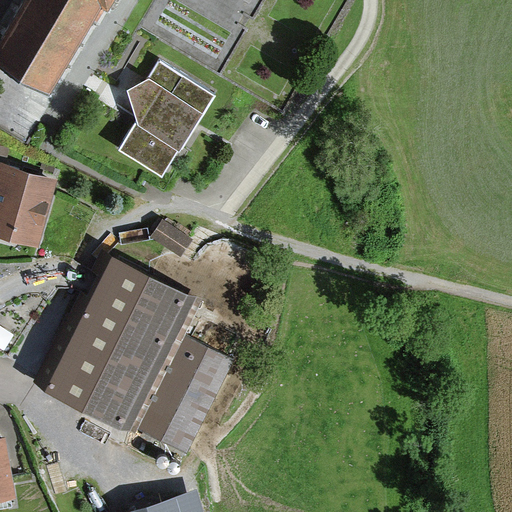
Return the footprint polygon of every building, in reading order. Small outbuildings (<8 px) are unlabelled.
[(24,0),(0,40),(0,66),(50,99),(99,9),(108,8),(112,0),(24,0)] [(217,99),(161,63),(153,76),(127,92),(138,124),(120,151),(164,179),(217,99)] [(60,182),(4,165),(0,179),(0,234),(41,246),(60,182)] [(194,240),(165,221),(155,236),(183,255),(194,240)] [(204,295),(112,251),(46,386),(138,430),(184,336),(204,295)] [(232,359),(184,336),(138,430),(190,454),(232,359)] [(4,439),(0,439),(0,500),(14,498),(4,439)] [(197,511),(191,491),(123,511),(197,511)]
